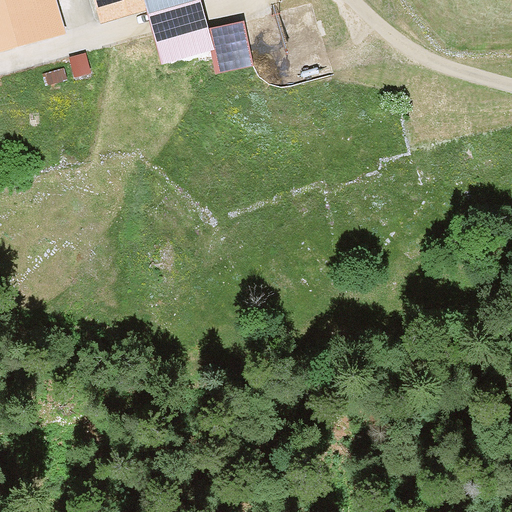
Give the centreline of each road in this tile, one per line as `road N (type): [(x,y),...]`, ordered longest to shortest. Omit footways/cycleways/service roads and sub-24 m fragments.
road 1 (unknown): [(235,0),(19,56)]
road 2 (track): [(511,91),(459,77),(387,42),(345,0)]
